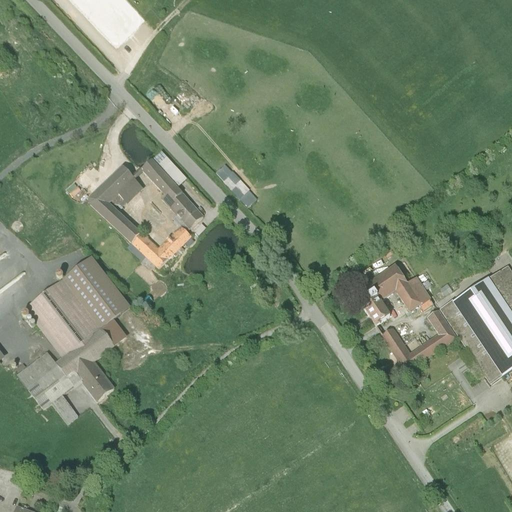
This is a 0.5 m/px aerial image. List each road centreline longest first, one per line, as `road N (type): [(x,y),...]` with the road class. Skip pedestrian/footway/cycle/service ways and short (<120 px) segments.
road 1 (unclassified): [(447,511),(267,247),(30,0)]
road 2 (track): [(0,175),(107,114),(121,77),(188,0)]
